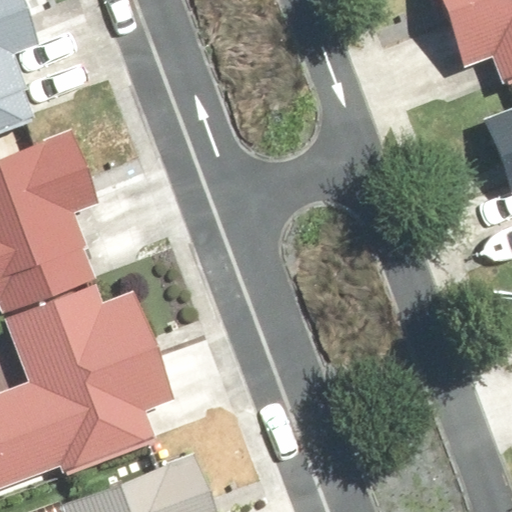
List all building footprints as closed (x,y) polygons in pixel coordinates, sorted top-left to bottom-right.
[(0,0),(0,131),(45,114),(22,53),(54,41),(37,0),(0,0)] [(511,0),(444,0),(467,64),(500,53),(510,80),(511,79),(511,0)] [(511,107),(485,117),(507,182),(511,180),(511,107)] [(0,473),(65,450),(71,469),(169,433),(155,394),(180,385),(142,275),(115,284),(83,198),(108,189),(81,112),(0,140),(0,289),(5,288),(35,370),(0,382),(0,473)] [(223,511),(233,509),(212,445),(76,490),(82,511),(223,511)]
